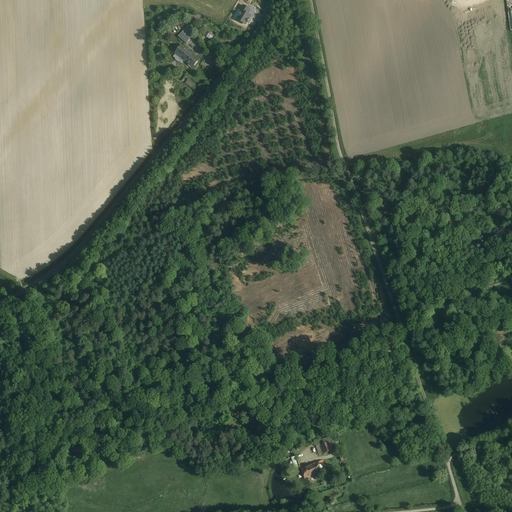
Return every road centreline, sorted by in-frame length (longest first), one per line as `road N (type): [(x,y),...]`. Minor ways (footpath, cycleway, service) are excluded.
road 1 (unclassified): [(0,301),(54,270),(97,227),(239,56),(270,0)]
road 2 (track): [(54,270),(77,321),(98,328),(161,324),(220,389),(307,359),(334,433)]
road 3 (track): [(310,0),(339,152),(399,323)]
road 4 (track): [(345,168),(481,148),(511,154)]
road 5 (track): [(399,323),(446,459)]
road 6 (track): [(511,278),(399,323)]
